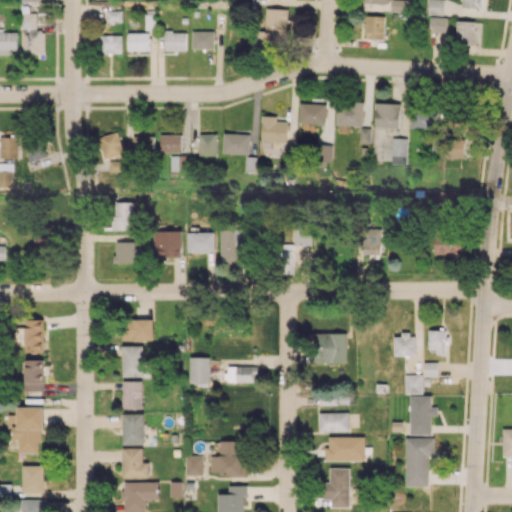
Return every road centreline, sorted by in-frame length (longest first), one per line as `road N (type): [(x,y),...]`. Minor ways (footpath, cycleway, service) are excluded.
road 1 (residential): [(511,74),(309,65),(219,93),(0,93)]
road 2 (residential): [(511,309),(469,290),(0,292)]
road 3 (residential): [(71,0),(73,134),(84,191),(84,511)]
road 4 (residential): [(511,64),(488,248),(472,511)]
road 5 (residential): [(287,291),(287,511)]
